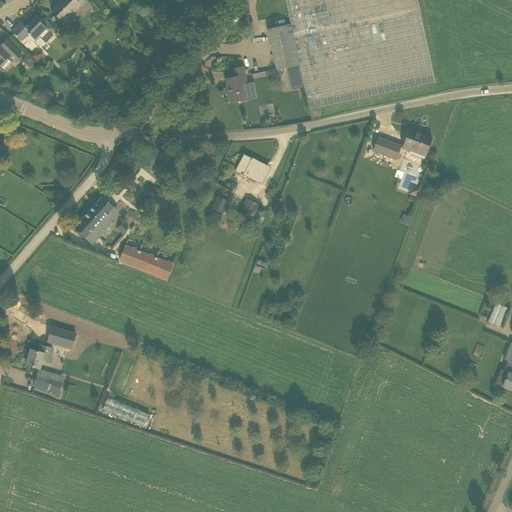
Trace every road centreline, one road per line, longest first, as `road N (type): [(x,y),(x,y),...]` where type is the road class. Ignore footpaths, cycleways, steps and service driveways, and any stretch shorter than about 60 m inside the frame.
road 1 (unclassified): [(132,129),(151,140),(251,135),(511,89)]
road 2 (unclassified): [(0,284),(95,176),(106,156),(104,136)]
road 3 (unclassified): [(132,129),(249,0)]
